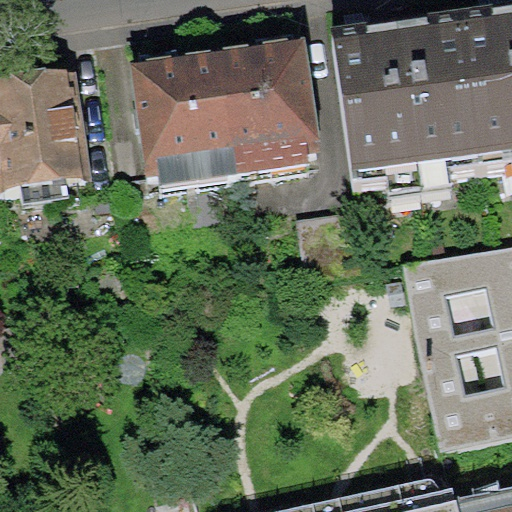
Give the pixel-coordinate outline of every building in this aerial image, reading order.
[(511,22),(482,27),(459,30),(480,179),(511,174),(511,22)] [(354,45),(333,48),(354,197),(480,179),(459,30),(354,45)] [(216,65),(231,170),(315,158),(300,53),(292,54),(291,47),(256,52),(257,59),(234,62),(216,65)] [(132,77),(147,182),(231,170),(216,65),(175,71),(174,64),(143,69),(139,69),(140,76),(132,77)] [(11,94),(0,95),(0,173),(4,200),(83,188),(68,86),(11,94)] [(366,278),(357,219),(295,227),(304,288),(366,278)] [(511,254),(491,258),(405,272),(415,335),(441,454),(511,439),(511,254)] [(454,511),(452,503),(412,511),(454,511)]
